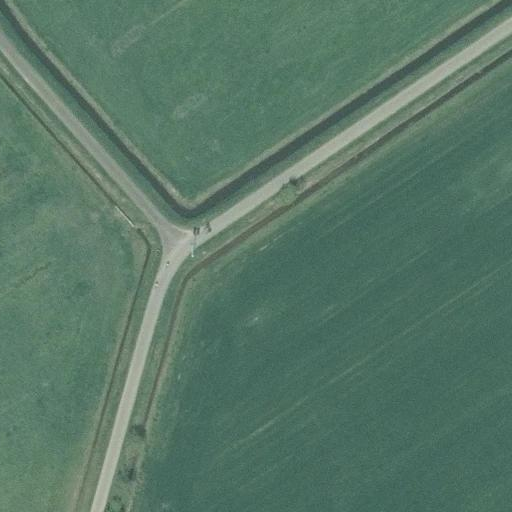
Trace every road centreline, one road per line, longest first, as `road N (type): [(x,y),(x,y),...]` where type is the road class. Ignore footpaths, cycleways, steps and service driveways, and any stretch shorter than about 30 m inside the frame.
road 1 (unclassified): [(182,249),(511,24)]
road 2 (unclassified): [(98,511),(170,263),(182,249)]
road 3 (unclassified): [(182,249),(0,44)]
